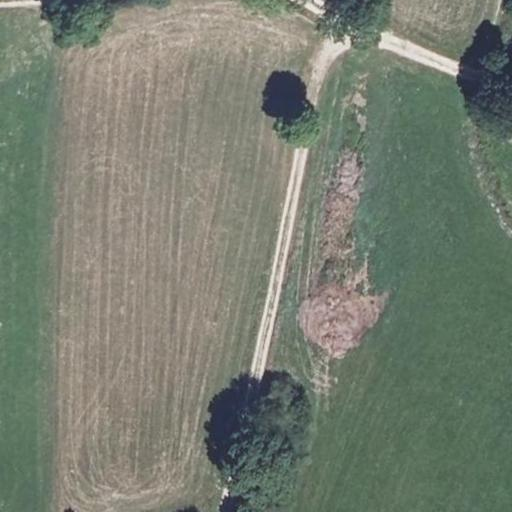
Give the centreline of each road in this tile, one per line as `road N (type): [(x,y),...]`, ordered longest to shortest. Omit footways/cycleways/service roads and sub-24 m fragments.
road 1 (track): [(350,21),(321,61),(227,511)]
road 2 (track): [(469,72),(350,21)]
